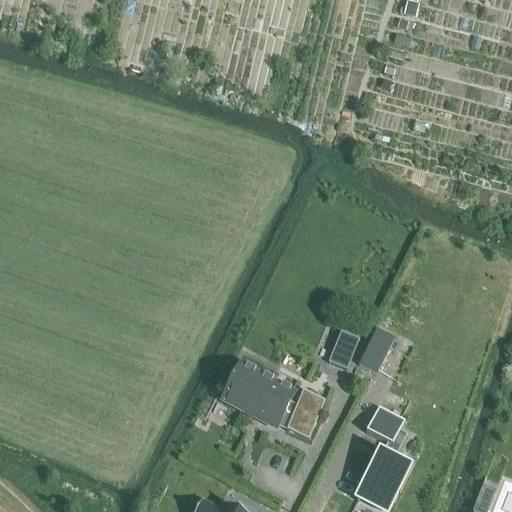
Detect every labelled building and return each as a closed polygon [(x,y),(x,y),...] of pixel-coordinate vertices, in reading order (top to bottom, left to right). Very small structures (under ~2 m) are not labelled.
[(406,5),(403,17),(415,20),(418,8),(406,5)] [(405,33),(407,25),(399,23),(397,31),(405,33)] [(393,45),(405,48),(407,41),(395,38),(393,45)] [(393,53),(391,61),(401,64),(404,56),(393,53)] [(394,71),(385,68),(383,75),(393,78),(394,71)] [(388,93),(391,85),(383,83),(381,90),(388,93)] [(376,333),(358,368),(375,376),(393,342),(376,333)] [(340,336),(328,365),(346,373),(358,343),(340,336)] [(290,405),(294,396),(239,367),(227,390),(229,391),(232,392),(226,405),(243,414),(246,409),(257,415),(257,416),(257,419),(257,420),(258,421),(259,422),(260,422),(260,423),(262,423),(276,431),(277,430),(280,424),(288,428),(286,433),(308,443),(324,403),(302,394),(296,408),(290,405)] [(378,455),(355,496),(360,499),(361,499),(385,511),(390,511),(411,472),(394,463),(399,453),(407,438),(399,434),(373,420),(365,435),(387,447),(382,457),(378,455)] [(482,488),(477,502),(490,506),(495,493),(482,488)] [(231,511),(220,506),(220,507),(220,508),(218,511),(202,504),(202,503),(201,502),(196,511),(231,511)]
